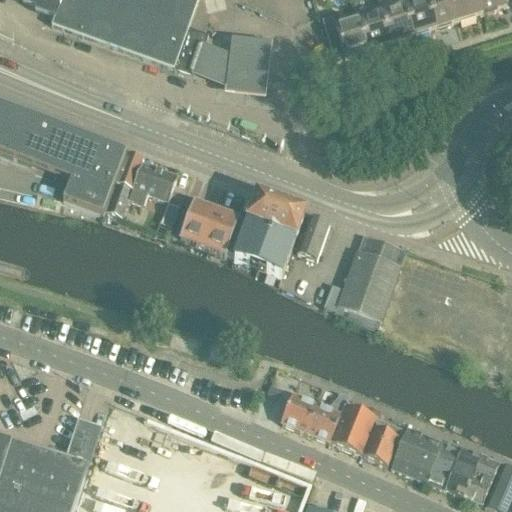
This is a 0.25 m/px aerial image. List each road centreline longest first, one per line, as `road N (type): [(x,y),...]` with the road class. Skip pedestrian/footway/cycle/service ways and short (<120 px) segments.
road 1 (secondary): [(0,64),(369,211),(406,214),(456,193)]
road 2 (unclassified): [(429,511),(0,338)]
